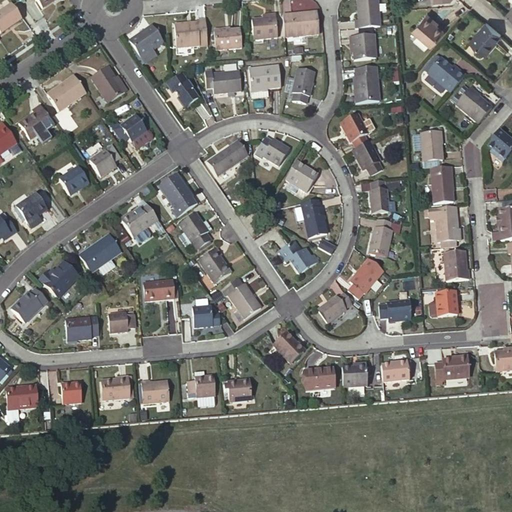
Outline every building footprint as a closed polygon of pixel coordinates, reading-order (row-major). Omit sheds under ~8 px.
[(34,0),(42,10),(55,0),(34,0)] [(354,21),(355,30),(379,28),(377,0),(355,0),(357,21),(354,21)] [(10,5),(0,12),(0,33),(20,20),(10,5)] [(282,16),(284,38),(318,35),(316,13),(282,16)] [(427,13),(425,16),(436,24),(438,22),(427,13)] [(436,24),(425,16),(413,31),(431,46),(444,31),(436,24)] [(275,19),(262,20),(251,21),(252,42),(277,39),(275,19)] [(206,44),(205,21),(196,21),(196,24),(173,26),(175,49),(199,47),(199,45),(206,44)] [(484,54),(501,35),(486,23),(470,42),(484,54)] [(151,27),(128,43),(140,60),(152,52),(162,45),(160,41),(153,31),(151,27)] [(156,29),(153,31),(160,41),(163,39),(156,29)] [(240,30),(213,32),(214,51),(241,49),(240,30)] [(349,38),(349,46),(352,46),(353,54),(353,62),(375,60),(373,36),(349,38)] [(128,43),(126,44),(137,61),(140,60),(128,43)] [(152,52),(140,60),(143,66),(155,58),(152,52)] [(427,75),(449,94),(465,77),(458,71),(456,74),(451,69),(440,60),(439,60),(436,57),(427,66),(432,70),(427,75)] [(423,72),(427,75),(432,70),(427,66),(423,72)] [(124,94),(114,80),(107,68),(90,80),(107,105),(124,94)] [(250,92),(251,92),(266,91),(280,89),(278,68),(248,71),(250,92)] [(375,69),(354,71),(355,79),(352,79),(354,105),(378,103),(375,69)] [(313,74),(296,71),(294,81),(291,95),(293,96),(291,103),(305,106),(306,99),(308,99),(313,74)] [(211,73),(204,73),(205,88),(212,87),(213,96),(241,93),(239,73),(212,76),(211,73)] [(182,75),(166,86),(172,95),(175,93),(179,98),(177,99),(184,108),(198,98),(182,75)] [(85,94),(73,78),(46,96),(58,113),(64,109),(85,94)] [(117,78),(114,80),(124,94),(126,93),(117,78)] [(294,81),(287,79),(283,93),(291,95),(294,81)] [(470,88),(468,90),(478,98),(480,96),(470,88)] [(454,106),(477,126),(491,109),(478,98),(468,90),(454,106)] [(267,98),(266,91),(251,92),(252,100),(267,98)] [(33,114),(17,124),(29,141),(44,131),(46,133),(53,128),(39,107),(31,112),(33,114)] [(58,113),(52,117),(64,135),(76,127),(64,109),(58,113)] [(356,143),(359,150),(370,144),(367,137),(371,135),(360,115),(344,123),(354,144),(356,143)] [(116,124),(110,128),(124,149),(130,144),(133,148),(149,137),(137,120),(121,131),(116,124)] [(4,128),(0,131),(0,162),(1,162),(0,161),(0,155),(16,145),(5,128),(4,128)] [(511,142),(498,131),(485,146),(491,152),(503,162),(511,150),(511,142)] [(440,133),(420,135),(422,163),(442,162),(440,133)] [(265,140),(254,157),(261,161),(262,158),(278,169),(289,151),(272,141),(271,144),(265,140)] [(237,143),(207,164),(217,178),(247,157),(237,143)] [(359,150),(356,152),(365,172),(369,170),(373,177),(384,171),(381,164),(382,163),(372,144),(370,144),(359,150)] [(111,147),(89,163),(100,179),(116,168),(113,165),(120,160),(111,147)] [(503,162),(491,152),(489,154),(501,164),(503,162)] [(317,176),(296,163),(284,182),(306,195),(317,176)] [(76,167),(57,180),(69,197),(88,184),(76,167)] [(450,168),(429,170),(432,206),(452,204),(450,168)] [(176,220),(197,205),(177,176),(158,188),(174,211),(171,213),(176,220)] [(383,183),(370,184),(371,193),(369,193),(372,216),(387,214),(385,191),(384,191),(384,190),(383,184),(383,183)] [(149,193),(146,189),(139,193),(143,198),(149,193)] [(15,208),(16,210),(24,222),(30,231),(40,224),(36,218),(46,212),(46,211),(41,204),(35,195),(15,208)] [(318,210),(317,202),(299,206),(307,240),(326,236),(320,209),(318,210)] [(132,239),(157,222),(146,207),(140,210),(139,209),(120,221),(132,239)] [(452,209),(427,211),(427,219),(435,219),(437,244),(439,244),(455,243),(458,243),(457,231),(456,217),(453,217),(452,209)] [(492,243),(499,242),(511,241),(511,209),(496,210),(497,219),(498,227),(498,233),(491,234),(492,243)] [(24,222),(16,210),(13,212),(21,224),(24,222)] [(0,241),(1,241),(8,235),(10,238),(16,233),(3,215),(0,217),(0,241)] [(195,215),(179,227),(184,234),(178,238),(186,249),(191,245),(196,253),(211,242),(206,235),(208,234),(202,226),(195,215)] [(389,224),(376,222),(375,230),(373,229),(369,256),(386,259),(391,232),(388,232),(389,224)] [(206,223),(202,226),(208,234),(212,231),(206,223)] [(108,236),(78,257),(90,275),(98,269),(111,260),(121,254),(108,236)] [(317,249),(330,256),(334,248),(321,241),(317,249)] [(294,243),(291,245),(298,255),(301,253),(294,243)] [(298,255),(291,245),(277,254),(285,265),(289,263),(298,276),(315,265),(310,258),(305,250),(301,253),(298,255)] [(215,250),(197,263),(214,286),(231,275),(219,258),(221,257),(215,250)] [(464,253),(443,255),(445,283),(468,281),(467,271),(465,271),(464,253)] [(111,260),(98,269),(103,276),(116,267),(111,260)] [(382,273),(367,261),(349,283),(353,286),(347,292),(358,301),(362,295),(364,296),(382,273)] [(50,277),(47,275),(46,273),(38,281),(57,300),(78,279),(63,264),(54,273),(50,277)] [(242,288),(237,281),(220,293),(225,299),(227,298),(244,322),(260,310),(244,286),(242,288)] [(173,299),(172,284),(172,283),(142,286),(144,304),(173,301),(173,299)] [(27,294),(10,311),(24,325),(47,303),(35,291),(29,296),(27,294)] [(434,295),(436,319),(456,317),(455,302),(458,302),(458,295),(455,295),(455,293),(454,293),(435,295),(434,295)] [(351,306),(343,295),(337,300),(336,298),(317,312),(326,325),(345,312),(345,310),(351,306)] [(408,303),(385,305),(385,307),(377,307),(379,321),(387,320),(387,324),(409,322),(408,303)] [(178,306),(180,321),(188,320),(192,320),(191,310),(191,305),(178,306)] [(210,308),(191,310),(192,320),(193,330),(211,328),(212,327),(219,326),(218,316),(211,317),(210,308)] [(126,318),(107,319),(108,338),(127,337),(127,333),(134,333),(134,320),(126,321),(126,318)] [(91,338),(98,337),(97,319),(65,322),(66,340),(76,339),(76,342),(91,341),(91,338)] [(286,334),(272,347),(290,365),(303,352),(286,334)] [(511,352),(502,353),(493,354),(495,374),(511,372),(511,352)] [(466,360),(450,362),(441,362),(441,366),(443,383),(468,380),(466,360)] [(0,361),(0,382),(10,370),(0,361)] [(406,364),(380,366),(382,384),(409,381),(406,364)] [(443,383),(441,366),(433,367),(435,388),(442,388),(442,383),(443,383)] [(341,369),(342,389),(366,388),(365,368),(352,369),(341,369)] [(331,370),(304,372),(305,393),(333,390),(331,370)] [(204,378),(194,379),(194,384),(186,385),(188,400),(215,398),(213,377),(204,378)] [(129,400),(127,386),(126,378),(118,379),(118,381),(100,382),(102,403),(129,400)] [(249,382),(226,384),(228,404),(251,402),(249,382)] [(149,383),(140,384),(142,406),(169,403),(167,383),(149,385),(149,383)] [(79,385),(60,386),(62,407),(81,405),(79,385)] [(35,388),(5,391),(7,413),(37,410),(35,388)]
